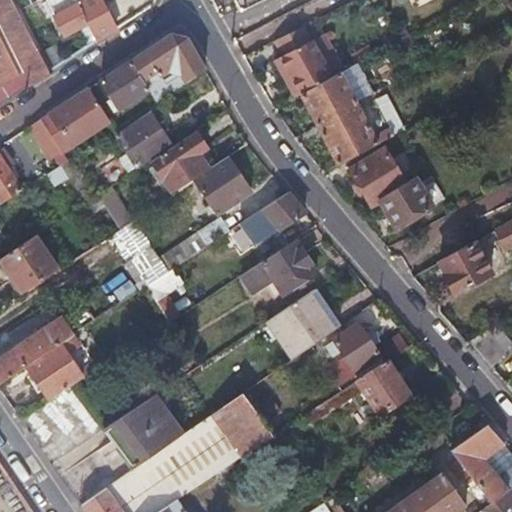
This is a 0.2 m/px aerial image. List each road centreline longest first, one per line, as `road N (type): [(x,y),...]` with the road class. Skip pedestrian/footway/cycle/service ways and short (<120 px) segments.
road 1 (residential): [(511,417),(265,131),(187,3)]
road 2 (residential): [(187,3),(0,121)]
